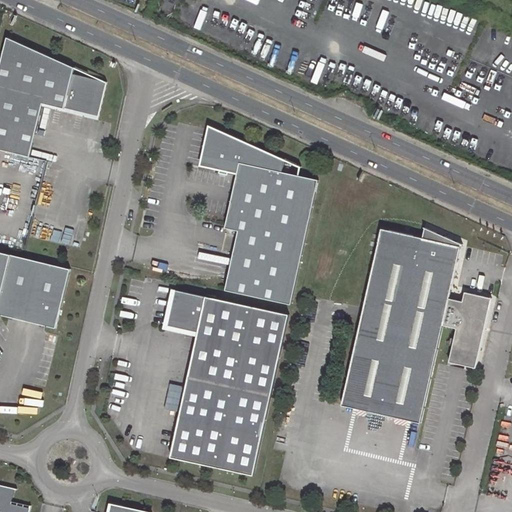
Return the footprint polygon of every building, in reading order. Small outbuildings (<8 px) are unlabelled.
[(72,68),(4,39),(0,56),(0,151),(28,158),(41,104),(96,117),(104,82),(70,74),(72,68)] [(207,125),(199,164),(218,168),(217,172),(225,174),(226,170),(236,172),(224,227),(238,229),(225,289),(291,303),(317,178),(280,171),(283,159),(207,125)] [(422,239),(381,230),(342,407),(347,408),(377,415),(420,424),(442,326),(456,329),(448,363),(475,369),(491,299),(464,293),(462,302),(448,299),(460,245),(424,229),(422,239)] [(69,269),(0,252),(0,315),(55,328),(69,269)] [(289,313),(175,289),(166,326),(197,332),(169,456),(252,474),(289,313)] [(0,511),(29,511),(30,509),(11,504),(14,489),(0,485),(0,511)] [(149,511),(150,511),(120,505),(120,504),(108,502),(106,511),(149,511)]
